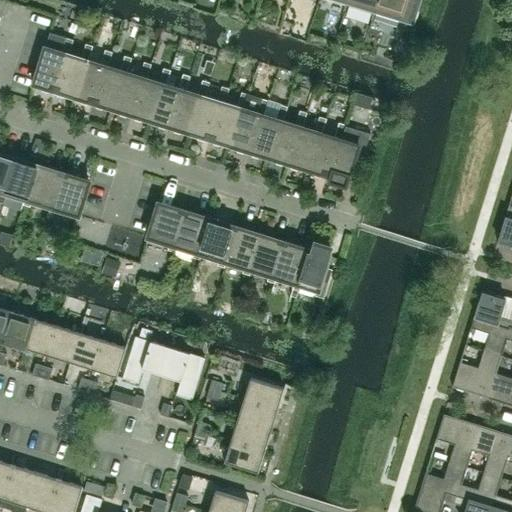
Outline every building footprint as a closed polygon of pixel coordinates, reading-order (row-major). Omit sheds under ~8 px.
[(377,0),(348,0),(347,4),(355,7),(373,13),(377,0)] [(414,25),(421,0),(377,0),(373,13),(414,25)] [(65,53),(69,54),(73,39),(66,37),(67,34),(50,29),(49,36),(48,35),(32,87),(33,88),(35,84),(43,86),(42,91),(48,93),(51,84),(55,85),(65,53)] [(85,59),(88,60),(93,45),(86,43),(81,58),(69,54),(65,53),(55,85),(60,86),(57,96),(63,97),(64,93),(73,96),(85,59)] [(104,65),(108,66),(112,51),(105,49),(101,64),(88,60),(85,59),(73,96),(82,99),(81,103),(87,105),(90,96),(94,97),(104,65)] [(124,71),(127,72),(132,58),(125,55),(120,70),(108,66),(104,65),(94,97),(99,99),(96,108),(102,110),(103,105),(112,108),(124,71)] [(206,60),(203,72),(211,75),(215,62),(206,60)] [(143,77),(147,78),(151,64),(144,61),(140,76),(127,72),(124,71),(112,108),(121,111),(120,115),(126,117),(127,113),(132,114),(143,77)] [(163,83),(166,84),(171,70),(167,69),(163,67),(159,82),(147,78),(143,77),(132,114),(136,115),(135,120),(141,122),(142,117),(151,120),(163,83)] [(182,89),(186,90),(190,76),(183,74),(178,88),(166,84),(163,83),(151,120),(160,123),(159,127),(165,129),(166,125),(171,126),(182,89)] [(201,95),(205,96),(210,82),(202,80),(198,94),(186,90),(182,89),(171,126),(175,128),(174,132),(180,134),(181,129),(190,132),(201,95)] [(221,101),(225,102),(229,88),(222,86),(217,100),(205,96),(201,95),(190,132),(199,135),(198,139),(204,141),(206,132),(211,134),(221,101)] [(240,107),(244,108),(249,94),(241,92),(237,106),(225,102),(221,101),(211,134),(216,135),(213,144),(219,146),(220,142),(229,144),(240,107)] [(369,108),(372,97),(358,92),(354,104),(369,108)] [(248,150),(260,113),(263,115),(268,100),(249,94),(244,108),(240,107),(229,144),(238,147),(236,151),(243,153),(244,149),(248,150)] [(279,119),(283,121),(287,106),(280,104),(276,118),(263,115),(260,113),(248,150),(253,152),(252,156),(258,158),(259,154),(268,156),(279,119)] [(299,125),(302,127),(307,112),(300,110),(295,124),(283,121),(279,119),(268,156),(277,159),(275,163),(282,165),(283,161),(287,163),(299,125)] [(318,132),(322,133),(326,118),(323,117),(319,116),(315,130),(302,127),(299,125),(287,163),(292,164),(291,168),(297,170),(298,166),(307,169),(318,132)] [(338,138),(341,139),(346,125),(346,124),(339,122),(334,136),(322,133),(318,132),(307,169),(316,171),(314,176),(321,178),(323,169),(328,170),(338,138)] [(330,180),(345,185),(355,154),(363,157),(370,133),(346,125),(341,139),(338,138),(328,170),(332,171),(330,180)] [(0,190),(3,192),(15,157),(0,152),(0,190)] [(28,199),(39,165),(15,157),(3,192),(0,190),(0,201),(21,208),(23,204),(25,198),(28,199)] [(53,207),(64,173),(39,165),(28,199),(25,198),(23,204),(30,206),(32,200),(49,206),(53,207)] [(77,221),(89,180),(64,173),(53,207),(49,206),(48,212),(55,214),(57,208),(77,215),(76,221),(77,221)] [(173,244),(184,210),(159,202),(146,242),(147,243),(149,237),(169,243),(168,249),(175,251),(177,246),(173,244)] [(511,206),(509,205),(497,241),(511,245),(511,206)] [(198,252),(209,218),(184,210),(173,244),(177,246),(194,251),(192,257),(200,259),(201,253),(198,252)] [(223,260),(234,225),(209,218),(198,252),(201,253),(219,259),(217,265),(224,267),(226,261),(223,260)] [(247,268),(258,233),(234,225),(223,260),(226,261),(244,267),(242,272),(249,275),(251,269),(247,268)] [(76,243),(106,244),(107,227),(77,226),(76,243)] [(272,275),(283,241),(258,233),(247,268),(251,269),(269,274),(267,280),(274,282),(276,276),(272,275)] [(297,283),(308,248),(283,241),(272,275),(276,276),(294,282),(292,288),(299,290),(301,284),(297,283)] [(315,295),(324,298),(332,269),(324,267),(331,246),(315,241),(313,250),(308,248),(297,283),(301,284),(317,289),(315,295)] [(107,256),(101,273),(112,277),(117,260),(107,256)] [(506,338),(511,318),(501,315),(506,298),(482,291),(471,327),(489,333),(483,350),(501,355),(506,338)] [(0,339),(1,340),(11,311),(0,307),(0,339)] [(24,347),(33,318),(11,311),(1,340),(24,347)] [(47,354),(56,325),(33,318),(24,347),(47,354)] [(70,361),(79,332),(56,325),(47,354),(70,361)] [(93,369),(102,339),(79,332),(70,361),(93,369)] [(162,374),(170,346),(136,336),(123,377),(138,382),(143,368),(162,374)] [(117,376),(126,347),(102,339),(93,369),(117,376)] [(192,399),(205,357),(170,346),(162,374),(181,380),(176,394),(192,399)] [(487,397),(495,372),(496,373),(501,355),(483,350),(478,367),(460,361),(452,386),(487,397)] [(40,377),(44,365),(36,363),(32,374),(40,377)] [(49,379),(52,368),(44,365),(40,377),(49,379)] [(511,404),(511,377),(496,373),(495,372),(487,397),(511,404)] [(86,391),(90,379),(81,377),(78,388),(86,391)] [(278,409),(284,388),(251,377),(244,398),(278,409)] [(94,394),(98,382),(90,379),(86,391),(94,394)] [(221,391),(223,383),(212,379),(209,388),(221,391)] [(218,400),(221,391),(209,388),(207,396),(218,400)] [(141,408),(144,396),(136,394),(132,405),(141,408)] [(271,430),(278,409),(244,398),(237,419),(271,430)] [(168,416),(172,405),(163,402),(160,414),(168,416)] [(471,449),(479,424),(444,413),(436,438),(454,444),(449,461),(466,466),(472,449),(471,449)] [(265,450),(271,430),(237,419),(231,440),(265,450)] [(208,433),(210,424),(199,421),(196,429),(208,433)] [(506,460),(511,439),(511,434),(479,424),(471,449),(472,449),(489,454),(483,472),(501,477),(506,460)] [(205,441),(208,433),(196,429),(194,437),(205,441)] [(258,471),(265,450),(231,440),(224,461),(258,471)] [(0,497),(3,498),(13,464),(0,460),(0,497)] [(454,503),(461,483),(461,484),(466,466),(449,461),(443,478),(425,472),(414,509),(424,511),(439,511),(443,500),(454,503)] [(26,505),(36,471),(13,464),(3,498),(26,505)] [(47,511),(48,511),(59,478),(36,471),(26,505),(47,511)] [(489,511),(495,494),(496,494),(501,477),(483,472),(478,489),(461,484),(461,483),(454,503),(466,507),(463,511),(489,511)] [(190,488),(194,476),(183,473),(179,485),(190,488)] [(74,511),(82,486),(59,478),(48,511),(74,511)] [(113,497),(116,486),(108,483),(104,495),(113,497)] [(211,511),(245,511),(249,500),(215,490),(209,511),(211,511)] [(140,506),(144,495),(135,492),(132,503),(140,506)] [(185,504),(188,496),(177,492),(174,500),(185,504)] [(98,511),(102,498),(87,493),(80,511),(98,511)] [(511,511),(511,499),(496,494),(495,494),(489,511),(511,511)] [(154,511),(164,511),(168,502),(156,498),(152,511),(154,511)] [(181,511),(182,511),(185,504),(174,500),(171,509),(181,511)]
